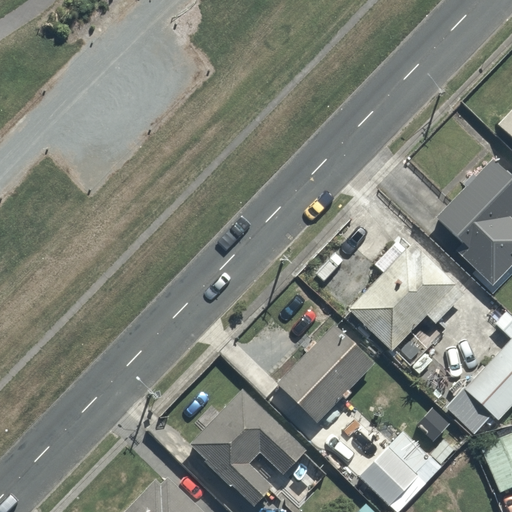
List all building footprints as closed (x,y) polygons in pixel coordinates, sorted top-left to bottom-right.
[(511,68),(465,118),(504,156),(511,147),(511,68)] [(398,223),(461,286),(506,240),(475,210),(497,188),(465,156),(398,223)] [(320,305),(362,346),(427,282),(385,240),(320,305)] [(249,376),(287,415),(342,362),(304,324),(249,376)] [(511,329),(510,328),(442,407),(468,429),(484,411),(492,417),(511,393),(511,329)] [(161,439),(225,498),(275,444),(211,385),(161,439)] [(511,417),(475,432),(495,486),(511,479),(511,417)] [(400,423),(351,473),(390,511),(439,461),(400,423)] [(91,511),(169,511),(174,508),(134,469),(91,511)]
